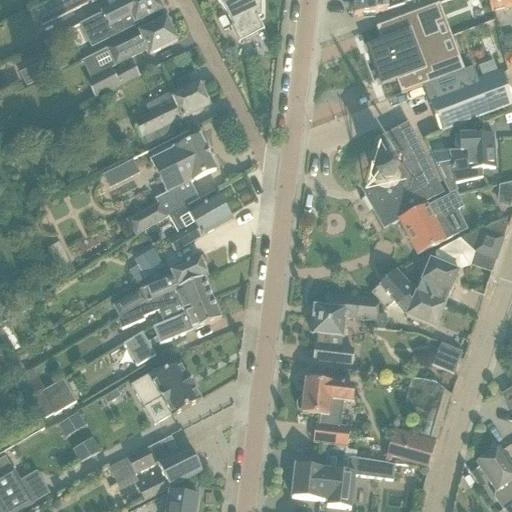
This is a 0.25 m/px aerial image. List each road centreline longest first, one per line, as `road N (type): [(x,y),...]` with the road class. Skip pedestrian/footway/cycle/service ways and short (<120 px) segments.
road 1 (residential): [(243,511),(282,198)]
road 2 (residential): [(434,511),(511,263)]
road 3 (residential): [(181,0),(282,198)]
road 4 (residential): [(282,198),(306,0)]
